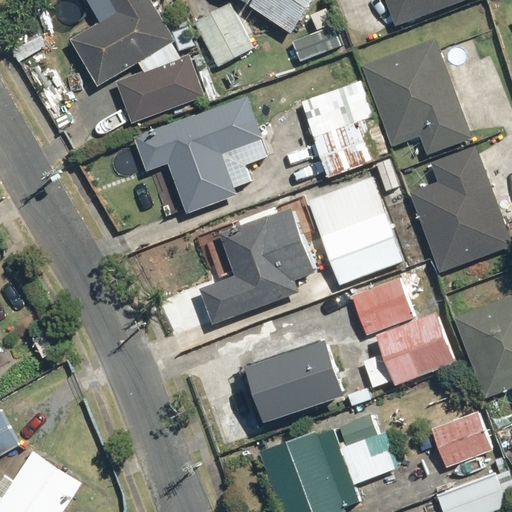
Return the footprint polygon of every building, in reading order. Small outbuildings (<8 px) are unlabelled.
[(182,40),(158,0),(115,0),(122,12),(76,39),(104,86),(145,62),(149,71),(121,80),(136,123),(209,96),(194,53),(186,56),(178,43),(182,40)] [(319,0),(258,0),(255,4),(297,32),(319,0)] [(390,0),(400,25),(468,0),(390,0)] [(259,47),(235,2),(198,22),(222,67),(259,47)] [(477,138),(440,38),(366,65),(396,147),(425,136),(432,155),(477,138)] [(393,155),(365,80),(306,102),(334,177),(393,155)] [(212,110),(139,136),(152,171),(173,163),(192,213),(244,194),(233,164),(251,158),(232,107),(213,114),(212,110)] [(511,247),(511,226),(481,145),(435,162),(443,181),(415,191),(446,272),(511,247)] [(240,276),(206,288),(219,323),(305,292),(304,287),(308,286),(314,302),(349,289),(347,284),(410,261),(379,176),(313,200),(314,205),(299,210),(297,206),(224,232),(240,276)] [(432,262),(416,267),(423,287),(439,282),(432,262)] [(356,296),(371,334),(420,316),(405,278),(356,296)] [(511,297),(460,317),(490,398),(511,389),(511,297)] [(382,334),(402,385),(462,362),(442,311),(382,334)] [(0,350),(9,345),(0,329),(0,350)] [(255,366),(273,421),(354,394),(335,338),(255,366)] [(0,410),(0,457),(25,445),(5,408),(0,410)] [(437,427),(451,467),(497,450),(483,410),(437,427)] [(322,429),(265,451),(288,511),(347,511),(353,510),(351,505),(366,499),(360,484),(405,467),(391,431),(383,434),(375,414),(344,426),(351,445),(347,447),(340,428),(324,434),(322,429)] [(0,511),(69,511),(89,482),(40,449),(20,478),(11,473),(0,490),(0,489),(0,511)] [(511,470),(443,498),(448,511),(493,511),(511,505),(511,504),(511,503),(511,470)]
